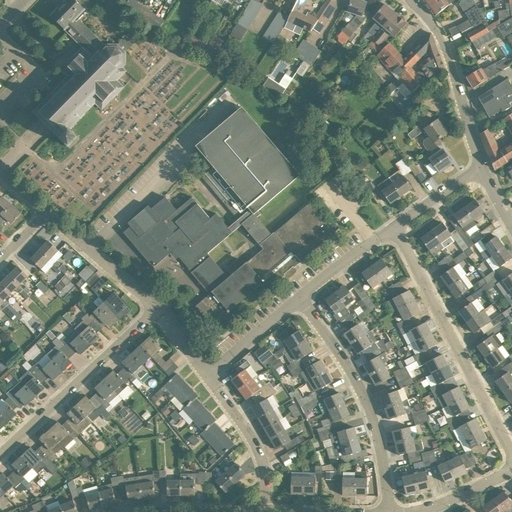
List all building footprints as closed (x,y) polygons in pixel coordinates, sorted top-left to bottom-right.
[(33,112),(38,118),(39,119),(41,119),(43,121),(43,123),(46,124),(47,125),(48,126),(49,128),(51,129),(53,131),(54,133),(60,139),(70,149),(79,139),(69,129),(95,103),(101,110),(123,88),(116,81),(126,72),(122,68),(125,65),(125,53),(117,45),(105,46),(78,20),(83,15),(81,14),(84,10),(73,0),(66,0),(51,15),(50,16),(51,17),(82,48),(82,49),(82,50),(80,53),(78,52),(65,65),(66,67),(63,70),(62,69),(61,70),(68,77),(33,112)] [(157,32),(158,30),(161,32),(165,26),(162,24),(163,22),(131,0),(128,0),(123,8),(157,32)] [(244,8),(247,0),(234,0),(233,2),(244,8)] [(259,10),(262,5),(254,0),(250,0),(249,4),(259,10)] [(310,32),(312,30),(319,34),(333,13),(327,9),(332,0),(298,0),(289,19),(287,21),(310,32)] [(350,24),(349,23),(342,32),(341,32),(338,36),(338,41),(343,45),(349,38),(350,39),(371,13),(364,11),(366,3),(356,0),(351,0),(347,12),(356,16),(350,24)] [(435,16),(449,5),(455,0),(436,0),(428,7),(435,17),(435,16)] [(466,0),(465,1),(465,0),(458,4),(464,13),(475,30),(467,35),(475,31),(484,26),(487,24),(481,14),(478,9),(472,0),(466,0)] [(498,11),(499,20),(500,26),(511,18),(511,0),(508,0),(509,3),(505,4),(506,10),(498,11)] [(259,10),(249,4),(246,9),(256,15),(259,10)] [(363,38),(370,44),(395,14),(390,9),(390,8),(387,6),(386,6),(384,5),(372,19),(376,22),(363,38)] [(256,15),(246,9),(243,14),(253,20),(256,15)] [(289,19),(279,12),(275,17),(285,24),(287,21),(289,19)] [(253,20),(243,14),(239,19),(250,25),(253,20)] [(389,33),(395,38),(407,24),(404,22),(404,20),(401,18),(400,18),(395,14),(370,44),(376,49),(389,33)] [(272,22),(282,29),(285,24),(275,17),(272,22)] [(504,40),(511,34),(511,18),(500,26),(497,28),(500,32),(504,40)] [(250,25),(239,19),(236,24),(247,30),(250,25)] [(272,22),(269,27),(279,34),(282,29),(272,22)] [(236,24),(234,29),(244,35),(247,30),(236,24)] [(484,26),(475,31),(467,35),(471,43),(481,37),(488,33),(485,28),(484,26)] [(266,32),(276,39),(279,34),(269,27),(266,32)] [(451,36),(459,32),(456,27),(449,30),(451,36)] [(263,37),(267,40),(273,43),(276,39),(266,32),(263,37)] [(353,45),(359,37),(355,33),(348,41),(353,45)] [(127,50),(136,41),(129,34),(124,37),(119,42),(127,50)] [(430,34),(403,60),(388,44),(376,57),(389,72),(389,71),(396,80),(387,87),(392,93),(400,85),(401,85),(399,82),(404,77),(402,75),(410,66),(413,63),(414,64),(425,52),(434,45),(435,45),(430,34)] [(216,36),(207,51),(217,56),(225,41),(216,36)] [(481,37),(471,43),(476,50),(485,45),(481,37)] [(201,54),(207,44),(199,39),(193,49),(201,54)] [(293,55),(303,62),(313,47),(303,40),(293,55)] [(430,77),(444,68),(438,52),(435,45),(434,45),(425,52),(428,59),(419,66),(422,69),(416,74),(410,66),(402,75),(404,77),(399,82),(401,85),(403,83),(412,93),(424,83),(423,82),(427,79),(430,77)] [(311,67),(321,52),(313,47),(303,62),(311,67)] [(366,57),(362,53),(354,61),(358,65),(366,57)] [(473,89),(499,72),(508,67),(504,61),(496,66),(494,63),(481,71),(479,68),(474,71),(475,73),(466,78),(473,89)] [(314,82),(317,77),(312,74),(309,78),(314,82)] [(286,89),(279,84),(269,77),(263,86),(281,97),(286,89)] [(511,87),(507,79),(478,98),(484,109),(489,118),(501,112),(501,113),(511,108),(508,103),(511,101),(511,87)] [(420,106),(410,95),(396,107),(406,119),(420,106)] [(228,229),(232,233),(242,225),(259,246),(271,235),(257,218),(261,215),(258,212),(300,176),(296,172),(303,167),(279,138),(273,144),(242,108),(196,147),(204,157),(213,168),(202,178),(238,220),(228,229)] [(298,112),(303,117),(307,112),(302,108),(298,112)] [(511,158),(511,114),(502,121),(511,136),(511,142),(499,150),(489,129),(480,135),(490,159),(494,170),(495,170),(495,169),(511,158)] [(326,128),(329,124),(323,119),(320,122),(326,128)] [(425,129),(425,130),(422,132),(426,139),(423,141),(422,145),(428,153),(438,146),(441,144),(439,142),(440,139),(446,134),(437,121),(425,129)] [(422,133),(418,127),(407,135),(411,141),(422,133)] [(443,150),(441,151),(438,146),(428,153),(421,158),(426,165),(430,162),(439,174),(442,171),(442,170),(451,163),(452,164),(443,150)] [(398,163),(402,168),(407,175),(411,171),(408,167),(403,159),(398,163)] [(415,177),(420,173),(413,163),(408,167),(411,171),(415,177)] [(336,176),(333,179),(338,186),(342,183),(336,176)] [(412,189),(404,177),(392,184),(401,197),(412,189)] [(381,192),(377,186),(373,180),(366,185),(371,193),(374,197),(381,192)] [(401,197),(392,184),(381,192),(390,205),(401,197)] [(367,202),(373,198),(374,197),(371,193),(364,198),(367,202)] [(0,218),(2,216),(11,205),(2,197),(0,199),(0,218)] [(123,233),(153,269),(161,262),(153,252),(166,240),(161,235),(169,228),(164,222),(176,211),(165,198),(151,210),(148,206),(128,224),(130,227),(123,233)] [(216,214),(210,219),(192,198),(176,211),(164,222),(169,228),(161,235),(166,240),(153,252),(161,262),(176,249),(191,267),(188,270),(209,295),(212,293),(226,281),(224,278),(226,276),(207,254),(232,233),(228,229),(216,214)] [(464,208),(473,221),(484,213),(475,200),(464,208)] [(222,317),(224,320),(228,324),(292,270),(335,233),(334,233),(339,229),(332,221),(328,225),(309,203),(308,204),(309,204),(275,234),(274,233),(271,235),(259,246),(263,250),(226,281),(212,293),(209,295),(196,307),(212,325),(222,317)] [(21,214),(11,205),(2,216),(12,225),(21,214)] [(476,225),(473,221),(464,208),(453,216),(461,227),(455,230),(460,237),(469,249),(474,245),(465,233),(476,225)] [(431,232),(440,244),(444,249),(453,242),(450,237),(451,236),(443,223),(431,232)] [(484,238),(491,233),(496,230),(492,224),(481,232),(480,233),(484,238)] [(440,244),(431,232),(420,239),(429,252),(440,244)] [(480,241),(484,246),(486,250),(480,254),(485,261),(491,257),(492,257),(504,248),(496,237),(494,238),(491,233),(484,238),(480,241)] [(455,241),(464,253),(465,252),(469,249),(460,237),(455,241)] [(39,251),(50,260),(58,251),(48,241),(39,251)] [(492,257),(499,268),(511,259),(504,248),(492,257)] [(469,249),(465,252),(468,257),(473,254),(469,249)] [(41,270),(50,260),(39,251),(30,260),(41,270)] [(453,268),(464,261),(468,257),(465,252),(464,253),(454,261),(448,265),(451,269),(440,277),(448,288),(461,279),(460,279),(453,268)] [(438,264),(441,269),(442,269),(447,265),(448,265),(454,261),(450,255),(438,264)] [(392,274),(381,260),(371,267),(382,282),(392,274)] [(480,267),(486,275),(493,270),(488,262),(480,267)] [(54,264),(51,268),(58,274),(61,271),(58,269),(59,269),(54,264)] [(19,286),(28,277),(18,267),(9,276),(19,286)] [(361,274),(372,289),(382,282),(371,267),(361,274)] [(496,270),(484,279),(488,284),(492,280),(499,275),(496,270)] [(511,273),(503,280),(504,283),(497,288),(503,296),(511,291),(511,290),(511,273)] [(108,300),(99,290),(105,284),(96,274),(86,283),(104,303),(120,319),(130,310),(114,294),(108,300)] [(492,280),(496,285),(503,280),(499,275),(492,280)] [(0,284),(10,294),(14,290),(19,294),(19,293),(26,300),(29,297),(27,295),(27,294),(23,290),(19,286),(9,276),(0,284)] [(461,279),(448,288),(456,299),(468,290),(461,279)] [(472,287),(476,292),(483,287),(488,284),(484,279),(472,287)] [(66,286),(60,281),(55,286),(61,292),(66,286)] [(48,290),(40,282),(35,286),(44,295),(48,290)] [(400,282),(388,288),(391,294),(403,288),(400,282)] [(0,284),(0,301),(14,316),(17,313),(5,300),(10,294),(0,284)] [(335,294),(345,308),(355,300),(345,286),(335,294)] [(483,287),(476,292),(471,296),(475,301),(486,292),(483,287)] [(393,299),(398,310),(415,302),(409,291),(405,293),(403,288),(391,294),(393,299)] [(353,319),(345,308),(335,294),(325,301),(335,315),(339,311),(344,318),(339,321),(343,326),(353,319)] [(375,308),(367,296),(362,300),(370,312),(375,308)] [(357,304),(359,307),(354,310),(356,312),(357,314),(358,315),(357,316),(361,321),(367,317),(366,315),(370,312),(362,300),(357,304)] [(0,309),(2,311),(2,310),(11,319),(14,316),(0,301),(0,309)] [(412,324),(409,318),(420,313),(415,302),(398,310),(404,321),(397,324),(400,330),(412,324)] [(120,319),(104,303),(89,318),(92,321),(100,330),(105,325),(109,329),(120,319)] [(479,314),(471,303),(458,312),(466,323),(479,314)] [(502,314),(505,319),(511,314),(511,306),(511,307),(502,314)] [(486,325),(488,324),(480,313),(479,314),(466,323),(474,334),(487,325),(486,325)] [(490,322),(494,327),(501,322),(505,319),(502,314),(499,315),(491,321),(490,322)] [(511,314),(505,319),(501,322),(505,327),(511,322),(511,314)] [(99,338),(100,338),(95,334),(100,330),(92,321),(89,318),(86,315),(81,320),(83,321),(74,329),(90,346),(98,338),(99,338)] [(502,345),(494,335),(505,327),(501,322),(494,327),(485,333),(488,338),(477,347),(485,358),(497,349),(502,345)] [(425,323),(415,329),(412,324),(400,330),(402,335),(409,332),(415,342),(431,334),(425,323)] [(36,330),(40,334),(45,329),(41,325),(36,330)] [(365,335),(358,325),(344,334),(350,345),(365,335)] [(77,351),(81,355),(90,346),(74,329),(74,330),(76,332),(67,340),(64,336),(59,341),(73,355),(77,351)] [(53,342),(56,338),(49,331),(46,334),(53,342)] [(254,354),(256,357),(262,364),(267,359),(271,364),(275,361),(277,360),(284,355),(290,351),(305,342),(298,331),(290,336),(284,341),(287,345),(273,355),(266,345),(254,354)] [(428,356),(426,350),(437,345),(431,334),(415,342),(420,352),(413,356),(414,358),(416,362),(428,356)] [(357,355),(371,345),(365,335),(350,345),(357,355)] [(381,340),(385,345),(390,341),(387,335),(381,339),(381,340)] [(150,338),(141,346),(151,357),(165,372),(174,364),(170,359),(165,363),(156,353),(160,348),(150,337),(149,337),(150,338)] [(73,355),(59,341),(56,338),(53,342),(52,343),(55,347),(61,353),(52,361),(63,372),(71,364),(72,364),(68,360),(73,355)] [(375,344),(378,349),(385,345),(381,340),(375,344)] [(382,354),(388,350),(394,347),(390,341),(385,345),(378,349),(382,354)] [(305,342),(290,351),(297,361),(286,367),(290,373),(303,364),(300,359),(312,352),(305,342)] [(132,355),(142,366),(151,357),(141,346),(132,355)] [(492,369),(505,360),(497,349),(485,358),(492,369)] [(121,372),(130,381),(137,389),(142,384),(133,374),(142,366),(132,355),(123,363),(122,363),(126,367),(121,372)] [(431,375),(448,366),(442,355),(431,361),(428,356),(416,362),(419,367),(426,364),(431,375)] [(384,368),(379,357),(363,365),(369,376),(384,368)] [(262,364),(265,368),(271,364),(267,359),(262,364)] [(41,367),(41,368),(37,363),(32,367),(37,372),(45,381),(49,377),(53,381),(54,381),(53,380),(63,372),(52,361),(43,369),(41,367)] [(275,371),(280,368),(275,361),(271,364),(275,371)] [(321,361),(306,369),(312,380),(327,371),(321,361)] [(511,370),(511,369),(511,362),(508,365),(511,370),(495,382),(503,393),(511,386),(511,370)] [(169,376),(178,368),(174,364),(165,372),(169,376)] [(306,369),(303,364),(290,373),(293,377),(293,378),(300,374),(299,373),(306,369)] [(445,388),(442,382),(453,377),(448,366),(431,375),(437,385),(430,389),(433,395),(445,388)] [(45,381),(37,372),(32,367),(27,372),(30,375),(21,383),(35,397),(44,389),(44,390),(44,389),(41,385),(45,381)] [(398,383),(410,377),(406,367),(405,367),(404,368),(401,370),(400,370),(402,374),(395,377),(398,383)] [(375,387),(390,378),(384,368),(369,376),(375,387)] [(245,370),(243,371),(231,380),(239,390),(252,380),(245,370)] [(117,375),(113,371),(113,372),(104,380),(115,391),(118,395),(127,387),(125,385),(130,381),(121,372),(117,375)] [(327,371),(312,380),(318,390),(333,382),(327,371)] [(177,374),(164,386),(175,397),(187,386),(177,374)] [(246,400),(251,397),(254,401),(266,393),(273,388),(270,384),(269,383),(266,385),(263,382),(261,383),(256,377),(252,380),(239,390),(246,400)] [(401,389),(413,383),(410,377),(398,383),(401,389)] [(109,404),(118,395),(115,391),(104,380),(95,389),(95,388),(94,389),(99,393),(94,397),(102,406),(106,410),(110,406),(109,404)] [(24,405),(26,407),(26,406),(35,397),(21,383),(20,382),(11,390),(6,394),(9,397),(17,406),(20,409),(21,409),(20,408),(24,405)] [(183,410),(196,399),(198,397),(187,386),(175,397),(185,408),(183,410)] [(511,386),(503,393),(511,404),(511,402),(511,386)] [(442,396),(448,407),(464,398),(458,387),(448,393),(445,388),(433,395),(436,400),(442,396)] [(277,393),(273,388),(266,393),(254,401),(257,405),(252,408),(258,419),(273,410),(267,400),(272,396),(277,393)] [(295,397),(300,394),(297,389),(288,394),(292,399),(295,397)] [(160,390),(154,395),(157,398),(163,394),(160,390)] [(380,397),(384,409),(401,403),(397,391),(380,397)] [(300,400),(303,405),(318,397),(315,392),(311,394),(303,398),(300,400)] [(318,397),(303,405),(306,411),(318,404),(323,414),(329,411),(345,405),(339,393),(324,400),(321,402),(318,397)] [(159,400),(154,395),(150,399),(151,399),(155,404),(159,400)] [(0,409),(0,414),(7,423),(16,415),(17,415),(13,411),(17,406),(9,397),(4,401),(6,403),(0,409)] [(77,406),(87,417),(92,422),(100,415),(107,422),(113,418),(106,410),(102,406),(94,397),(89,401),(86,397),(85,397),(86,398),(77,406)] [(449,426),(461,420),(459,415),(470,409),(464,398),(448,407),(453,417),(446,421),(449,426)] [(183,410),(193,421),(206,410),(196,399),(183,410)] [(411,412),(411,413),(415,412),(414,408),(410,409),(407,400),(401,403),(384,409),(389,420),(411,412)] [(414,408),(415,412),(424,410),(422,403),(413,406),(414,408)] [(291,413),(298,410),(295,404),(288,408),(291,413)] [(329,411),(334,423),(350,416),(345,405),(329,411)] [(78,435),(83,431),(92,422),(87,417),(77,406),(68,414),(67,414),(71,418),(66,422),(75,432),(78,435)] [(171,412),(166,406),(160,411),(165,417),(171,412)] [(118,413),(123,419),(128,414),(123,408),(118,413)] [(425,409),(424,410),(415,412),(411,413),(413,419),(426,415),(425,409)] [(201,434),(214,423),(216,421),(206,410),(193,421),(203,432),(201,434)] [(264,429),(279,421),(273,410),(258,419),(264,429)] [(294,419),(301,415),(298,410),(291,413),(294,419)] [(169,416),(172,419),(178,414),(175,411),(169,416)] [(146,412),(141,417),(145,421),(150,416),(146,412)] [(172,419),(175,423),(181,417),(178,414),(172,419)] [(415,426),(428,421),(426,415),(413,419),(415,426)] [(452,432),(459,428),(465,439),(481,430),(475,419),(464,425),(461,420),(449,426),(452,432)] [(270,440),(285,431),(279,421),(264,429),(270,440)] [(49,431),(60,443),(65,448),(78,435),(75,432),(66,422),(62,426),(58,422),(58,423),(49,431)] [(201,434),(212,445),(224,434),(214,423),(201,434)] [(325,432),(332,429),(330,423),(323,425),(325,432)] [(354,428),(337,433),(334,434),(332,429),(325,432),(318,434),(321,442),(330,439),(332,447),(357,440),(354,428)] [(412,440),(410,428),(392,432),(395,444),(412,440)] [(470,449),(486,441),(481,430),(465,439),(470,449)] [(65,448),(60,443),(49,431),(40,440),(40,439),(39,440),(44,445),(40,449),(48,458),(52,463),(57,458),(54,455),(63,447),(64,448),(65,448)] [(276,450),(291,442),(285,431),(270,440),(276,450)] [(222,456),(234,445),(224,434),(212,445),(222,456)] [(122,435),(117,440),(121,445),(126,440),(122,435)] [(188,440),(191,443),(196,438),(193,435),(188,440)] [(294,439),(297,445),(303,441),(300,435),(294,439)] [(432,436),(423,437),(424,449),(432,448),(432,436)] [(194,447),(199,441),(196,438),(191,443),(194,447)] [(332,447),(336,457),(337,464),(341,464),(355,460),(357,459),(355,453),(361,452),(357,440),(332,447)] [(415,451),(412,440),(395,444),(398,456),(407,454),(408,460),(422,456),(421,454),(420,450),(415,451)] [(21,457),(32,469),(37,474),(45,466),(53,475),(58,470),(52,463),(48,458),(40,449),(35,453),(31,448),(30,448),(30,449),(21,457)] [(427,452),(430,466),(436,465),(433,451),(427,452)] [(233,452),(228,456),(234,462),(239,458),(233,452)] [(423,462),(424,468),(430,466),(427,452),(421,454),(422,456),(423,462)] [(471,466),(476,464),(471,452),(463,456),(465,455),(471,466)] [(280,457),(283,463),(290,459),(286,454),(280,457)] [(449,462),(456,478),(467,473),(465,469),(471,466),(465,455),(463,456),(449,462)] [(409,465),(423,462),(422,456),(408,460),(409,465)] [(23,477),(32,469),(21,457),(13,465),(12,465),(16,470),(12,474),(20,484),(21,483),(26,489),(27,490),(28,489),(31,487),(31,486),(28,483),(26,481),(25,479),(23,477)] [(208,462),(211,466),(217,461),(214,457),(208,462)] [(85,458),(80,463),(85,469),(91,464),(85,458)] [(357,466),(364,464),(363,458),(357,459),(355,460),(357,466)] [(449,462),(438,467),(445,483),(456,478),(449,462)] [(246,475),(236,464),(226,473),(236,484),(246,475)] [(315,466),(314,478),(303,478),(303,495),(315,495),(316,482),(321,482),(321,471),(321,467),(315,466)] [(152,475),(138,477),(141,499),(155,497),(154,491),(160,491),(160,480),(159,471),(152,472),(152,475)] [(181,474),(181,481),(181,496),(194,496),(194,485),(203,485),(204,482),(205,482),(206,473),(199,472),(198,474),(181,474)] [(425,472),(414,475),(418,493),(430,490),(425,472)] [(226,473),(215,482),(225,493),(236,484),(226,473)] [(16,488),(20,484),(12,474),(7,479),(3,474),(2,474),(3,474),(0,477),(0,489),(5,494),(14,486),(16,488)] [(418,493),(414,475),(401,478),(406,496),(418,493)] [(128,501),(141,499),(138,477),(123,479),(123,476),(117,477),(121,497),(127,496),(128,501)] [(121,497),(117,477),(116,478),(112,478),(110,479),(111,484),(112,487),(118,486),(121,497)] [(303,478),(291,477),(291,495),(303,495),(303,478)] [(355,479),(342,479),(342,496),(354,496),(355,479)] [(354,496),(367,496),(367,479),(355,479),(354,496)] [(79,497),(76,489),(74,480),(67,484),(63,487),(64,489),(68,487),(72,499),(79,497)] [(181,481),(167,481),(167,496),(181,496),(181,481)] [(21,483),(20,484),(16,488),(21,493),(26,489),(21,483)] [(83,486),(76,489),(79,497),(84,495),(85,497),(86,497),(90,511),(103,507),(99,493),(88,496),(87,491),(85,492),(83,486)] [(112,489),(99,493),(103,507),(116,503),(112,489)] [(501,511),(511,511),(511,502),(504,492),(493,500),(501,511)] [(482,508),(484,511),(501,511),(493,500),(482,508)] [(38,503),(41,511),(47,509),(44,501),(38,503)] [(60,506),(62,511),(77,511),(73,501),(60,506)] [(38,503),(33,505),(32,506),(34,511),(39,511),(41,511),(38,503)]
